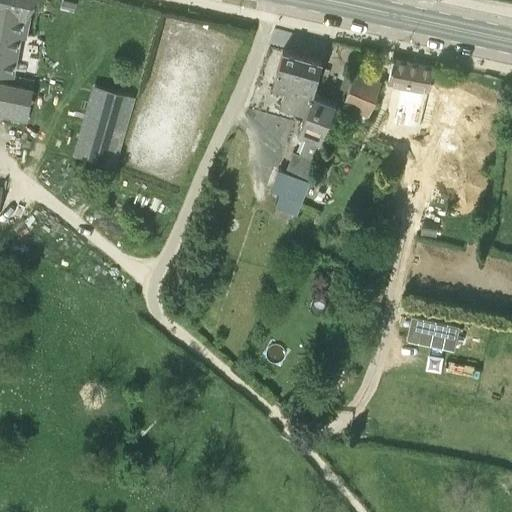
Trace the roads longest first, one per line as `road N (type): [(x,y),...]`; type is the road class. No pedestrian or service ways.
road 1 (track): [(359,511),(277,415),(171,327),(157,303),(160,266),(266,17)]
road 2 (primary): [(511,41),(317,0)]
